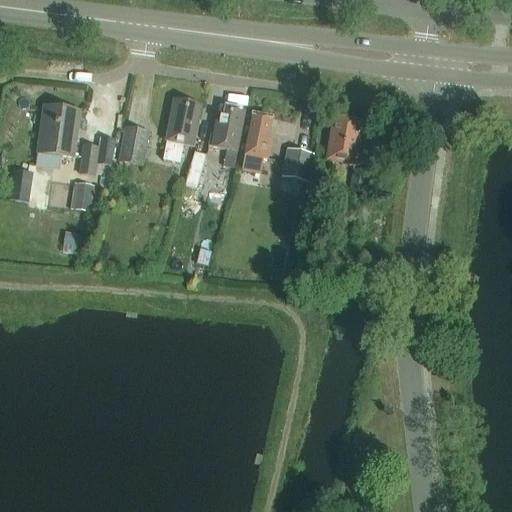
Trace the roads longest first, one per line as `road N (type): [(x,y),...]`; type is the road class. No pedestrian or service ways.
road 1 (unclassified): [(431,511),(409,329),(410,254),(431,97),(427,62)]
road 2 (unclassified): [(427,62),(0,6)]
